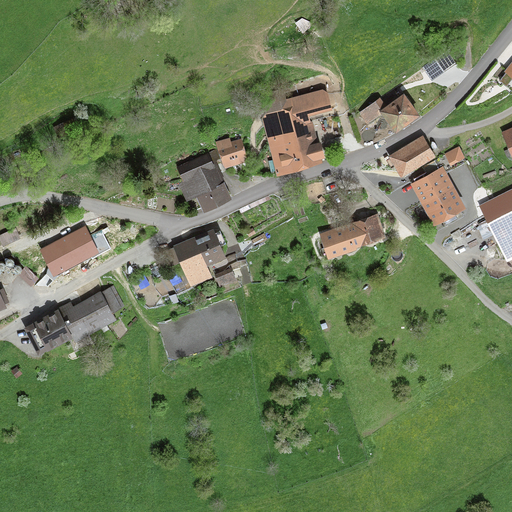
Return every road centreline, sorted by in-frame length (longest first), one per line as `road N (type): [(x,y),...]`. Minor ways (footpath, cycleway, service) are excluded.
road 1 (unclassified): [(347,158),(361,181),(511,322)]
road 2 (residential): [(167,222),(0,336)]
road 3 (tertiary): [(347,158),(202,217),(167,222)]
road 4 (unclassified): [(0,202),(62,198),(167,222)]
road 5 (tertiary): [(511,32),(418,131)]
